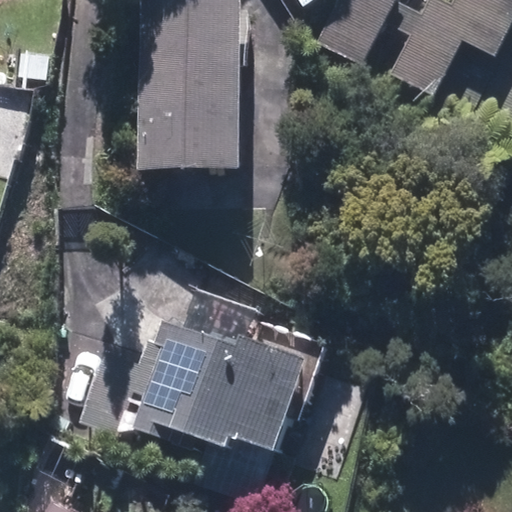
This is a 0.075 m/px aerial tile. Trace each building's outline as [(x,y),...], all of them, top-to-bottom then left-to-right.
[(241,0),(140,0),(136,188),(236,191),(241,0)] [(292,0),(301,16),(331,0),(292,0)] [(511,5),(500,0),(465,0),(457,17),(426,2),(417,19),(397,9),(401,1),(398,0),(340,0),(318,47),(367,71),(385,34),(406,45),(396,66),(386,88),(486,136),(511,148),(511,5)] [(140,436),(198,453),(186,494),(246,511),(260,511),(287,424),(304,364),(172,325),(159,370),(104,354),(82,430),(137,446),(140,436)] [(58,437),(37,476),(76,498),(97,459),(58,437)]
